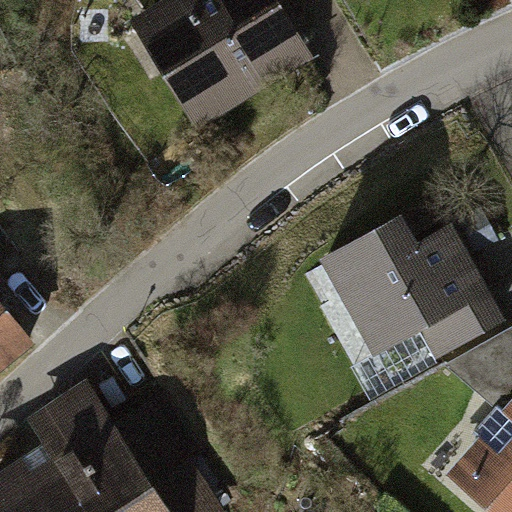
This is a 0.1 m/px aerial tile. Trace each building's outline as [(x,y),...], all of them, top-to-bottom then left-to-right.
[(160,0),(130,19),(197,129),(315,57),(280,0),(160,0)] [(436,358),(508,319),(454,220),(419,239),(403,210),(320,256),(373,353),(351,365),(371,400),(439,363),(436,358)] [(0,367),(35,340),(0,296),(0,367)] [(480,437),(448,472),(494,511),(511,511),(511,326),(446,363),(495,407),(473,431),(480,437)] [(0,511),(102,511),(191,455),(205,446),(166,387),(114,421),(86,378),(27,416),(43,442),(0,469),(0,511)] [(222,511),(227,509),(191,455),(102,511),(222,511)]
